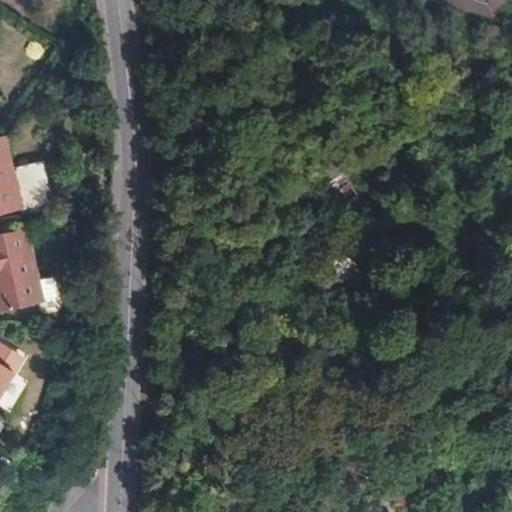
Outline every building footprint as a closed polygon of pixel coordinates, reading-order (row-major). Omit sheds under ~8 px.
[(505,9),(505,0),(454,0),(454,7),(505,9)] [(0,206),(14,203),(40,197),(30,159),(4,165),(0,148),(0,206)] [(0,306),(43,296),(25,224),(0,229),(0,306)] [(0,387),(11,369),(0,361),(0,387)] [(364,447),(346,440),(331,474),(361,488),(371,467),(358,460),(364,447)]
